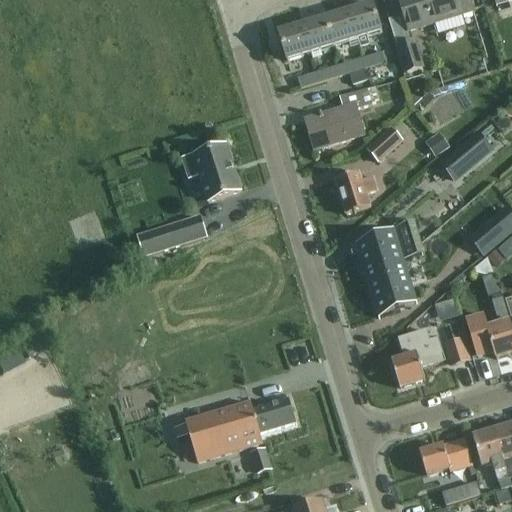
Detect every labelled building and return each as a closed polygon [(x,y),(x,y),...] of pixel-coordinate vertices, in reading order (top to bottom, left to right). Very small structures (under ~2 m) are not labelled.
[(398,0),(408,32),(434,24),(437,34),(462,26),(459,17),(472,13),(468,0),(398,0)] [(373,6),(349,13),(357,41),(359,47),(368,44),(366,38),(381,34),(373,6)] [(399,7),(386,10),(390,30),(403,27),(399,7)] [(357,41),(349,13),(326,20),(334,48),(357,41)] [(334,48),(326,20),(303,27),(311,55),(334,48)] [(311,55),(303,27),(278,34),(287,62),(311,55)] [(393,49),(402,77),(423,71),(414,43),(393,49)] [(382,54),(363,59),(366,69),(385,63),(382,54)] [(367,81),(363,70),(366,69),(363,59),(340,67),(343,76),(348,75),(351,86),(367,81)] [(343,76),(340,67),(317,74),(320,83),(343,76)] [(320,83),(317,74),(297,80),(300,89),(320,83)] [(363,138),(356,111),(371,107),(366,92),(338,100),(341,111),(305,122),(314,153),(363,138)] [(402,143),(391,131),(367,152),(378,164),(402,143)] [(439,136),(430,143),(439,156),(448,149),(439,136)] [(454,183),(491,152),(478,137),(442,167),(454,183)] [(183,162),(189,181),(200,178),(208,205),(241,194),(226,148),(193,158),(193,159),(183,162)] [(361,184),(358,175),(334,182),(345,218),(369,211),(365,198),(377,195),(372,180),(361,184)] [(492,249),(511,232),(511,216),(507,210),(479,233),(492,249)] [(200,220),(139,239),(145,260),(206,240),(200,220)] [(395,235),(356,247),(368,289),(384,284),(381,273),(405,266),(404,262),(423,256),(420,248),(401,253),(395,235)] [(498,252),(489,260),(498,270),(507,262),(498,252)] [(215,265),(232,321),(233,321),(232,318),(265,308),(266,311),(267,311),(249,254),(248,254),(249,257),(216,267),(216,264),(215,265)] [(487,260),(475,271),(477,275),(489,278),(494,277),(487,260)] [(384,284),(368,289),(377,316),(417,304),(405,266),(381,273),(384,284)] [(451,291),(446,295),(448,302),(454,300),(451,291)] [(499,327),(488,331),(484,319),(469,324),(479,359),(495,355),(497,361),(511,356),(511,331),(503,302),(493,305),(499,327)] [(405,360),(392,364),(400,390),(425,383),(421,370),(444,363),(438,341),(429,344),(426,333),(399,341),(405,360)] [(42,337),(23,347),(30,360),(49,349),(42,337)] [(462,343),(447,348),(453,367),(468,362),(462,343)] [(17,351),(0,359),(0,369),(3,376),(25,366),(17,351)] [(461,389),(440,395),(444,411),(466,405),(461,389)] [(251,405),(186,424),(189,438),(198,465),(263,446),(260,437),(296,426),(289,402),(253,413),(251,405)] [(186,424),(174,428),(178,441),(189,438),(186,424)] [(511,426),(493,432),(510,489),(511,488),(511,426)] [(510,489),(493,432),(472,439),(481,470),(492,467),(500,492),(510,489)] [(444,447),(420,455),(427,478),(450,471),(451,475),(473,469),(465,442),(444,448),(444,447)] [(62,452),(54,455),(59,467),(67,463),(62,452)] [(271,471),(265,452),(251,456),(257,475),(271,471)] [(476,485),(460,489),(464,503),(480,498),(476,485)] [(508,491),(495,495),(499,507),(511,503),(508,491)]
